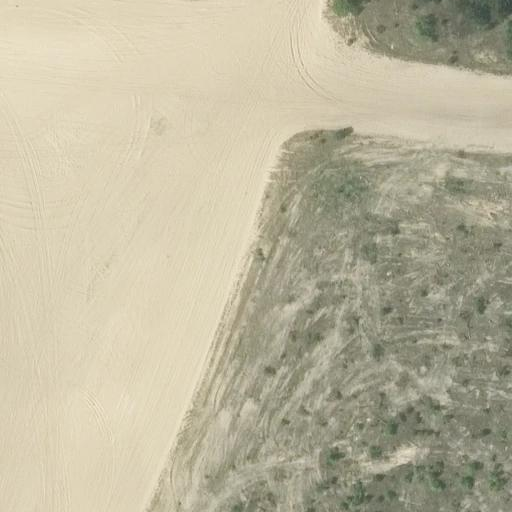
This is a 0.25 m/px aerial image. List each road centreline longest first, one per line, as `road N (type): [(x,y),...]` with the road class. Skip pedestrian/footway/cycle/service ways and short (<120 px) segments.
road 1 (track): [(288,0),(172,218),(53,511)]
road 2 (track): [(511,111),(229,109),(0,74)]
